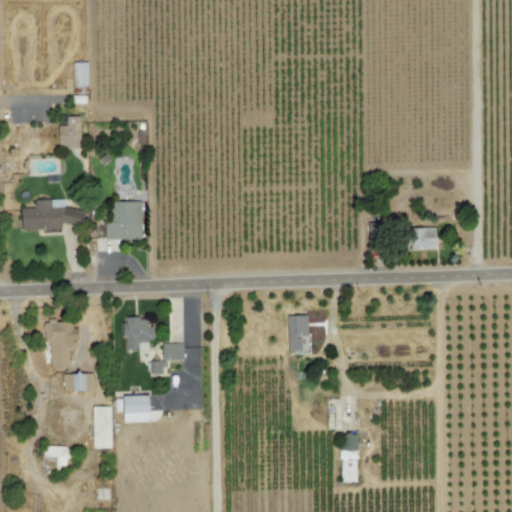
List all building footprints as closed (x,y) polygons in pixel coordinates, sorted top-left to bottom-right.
[(85,62),(70,62),(71,87),(86,87),(85,62)] [(78,116),(65,116),(65,124),(56,124),(56,147),(78,147),(78,116)] [(0,157),(0,182),(14,182),(14,173),(25,173),(25,155),(14,155),(14,149),(7,149),(7,157),(0,157)] [(19,230),(58,229),(58,225),(81,224),(81,208),(62,208),(62,199),(33,199),(33,207),(18,208),(19,230)] [(138,201),(110,201),(110,223),(103,223),(103,239),(139,239),(138,201)] [(433,248),(433,226),(403,228),(403,249),(433,248)] [(285,315),(286,351),(306,351),(305,315),(285,315)] [(146,348),(146,339),(149,339),(148,316),(120,318),(121,337),(123,337),(124,350),(146,348)] [(45,368),(69,367),(67,340),(74,340),(73,321),(53,322),(53,318),(43,319),(45,368)] [(160,343),(160,361),(181,360),(180,343),(160,343)] [(148,361),(148,374),(161,374),(161,361),(148,361)] [(61,390),(92,389),(91,373),(60,374),(61,390)] [(120,396),(121,422),(147,421),(146,395),(120,396)] [(90,448),(109,447),(108,406),(90,406),(90,448)] [(64,446),(41,445),(40,456),(54,456),(53,465),(63,465),(64,446)] [(339,482),(354,481),(354,450),(338,451),(339,482)]
